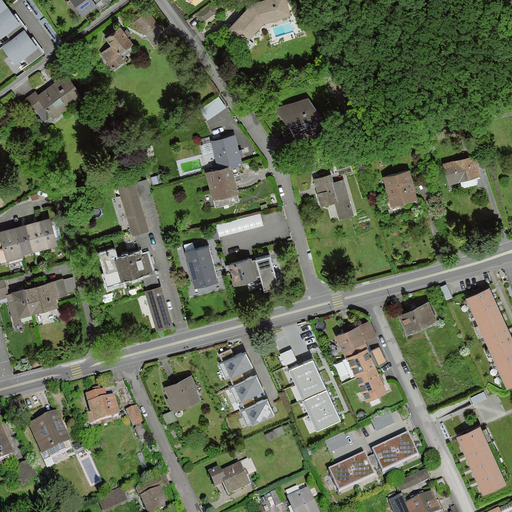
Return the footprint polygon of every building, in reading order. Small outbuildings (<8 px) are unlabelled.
[(0,23),(18,10),(10,0),(4,0),(0,3),(0,35),(6,31),(0,23)] [(73,0),(82,11),(97,0),(73,0)] [(228,27),(245,42),(263,21),(291,13),(286,0),(257,0),(252,2),(228,27)] [(136,22),(146,34),(159,24),(150,12),(136,22)] [(265,22),(249,43),(254,47),(270,26),(265,22)] [(4,43),(17,62),(26,56),(30,62),(45,51),(28,26),(4,43)] [(104,54),(115,69),(128,59),(126,55),(135,49),(133,46),(134,44),(122,28),(108,38),(114,46),(104,54)] [(83,96),(67,74),(39,96),(37,92),(28,98),(46,121),(53,116),(54,118),(83,96)] [(208,117),(229,106),(223,95),(202,105),(208,117)] [(279,108),(300,136),(331,127),(311,99),(279,108)] [(230,166),(241,163),(234,135),(214,140),(221,168),(230,166)] [(204,143),(207,151),(215,147),(212,140),(204,143)] [(451,182),(480,174),(475,155),(446,163),(451,182)] [(216,206),(239,200),(230,166),(221,168),(207,172),(216,206)] [(393,206),(418,199),(411,171),(386,177),(393,206)] [(342,219),(356,215),(346,180),(335,183),(333,174),(316,179),(324,206),(337,202),(342,219)] [(152,193),(148,179),(121,187),(141,252),(142,256),(149,254),(155,252),(139,197),(146,195),(152,193)] [(221,235),(266,224),(263,211),(218,222),(221,235)] [(50,217),(38,220),(46,247),(57,243),(55,239),(60,238),(61,236),(57,222),(54,220),(51,221),(50,217)] [(38,220),(26,224),(34,250),(46,247),(38,220)] [(14,227),(21,253),(34,250),(26,224),(14,227)] [(22,255),(21,253),(14,227),(0,230),(0,232),(4,248),(0,248),(0,263),(2,264),(8,262),(7,259),(22,255)] [(186,252),(196,288),(218,280),(210,245),(186,252)] [(149,254),(142,256),(141,252),(117,259),(114,250),(102,254),(111,284),(143,274),(146,284),(160,281),(156,270),(154,271),(149,254)] [(265,285),(279,281),(270,254),(253,260),(252,258),(230,265),(236,285),(258,278),(258,277),(262,275),(265,285)] [(511,299),(501,274),(487,280),(490,287),(494,295),(503,291),(505,295),(501,297),(511,321),(511,299)] [(64,279),(26,289),(32,314),(58,307),(56,298),(69,295),(68,293),(78,290),(74,278),(65,280),(64,279)] [(19,317),(32,314),(26,289),(12,292),(13,294),(10,295),(6,283),(5,279),(0,280),(0,299),(9,298),(13,315),(18,313),(19,317)] [(173,325),(160,281),(146,284),(159,329),(173,325)] [(511,335),(490,287),(466,297),(508,389),(511,386),(511,335)] [(410,333),(439,320),(430,302),(401,315),(410,333)] [(338,336),(348,359),(362,353),(359,346),(367,342),(367,341),(378,336),(372,321),(357,327),(356,324),(345,329),(347,333),(338,336)] [(327,387),(307,341),(278,353),(287,374),(298,369),(309,395),(327,387)] [(367,354),(373,367),(376,365),(386,361),(380,348),(367,354)] [(222,375),(236,405),(264,392),(250,363),(222,375)] [(376,365),(373,367),(357,375),(369,401),(388,392),(376,365)] [(198,388),(193,376),(167,388),(172,398),(168,400),(174,413),(201,400),(196,389),(198,388)] [(96,394),(88,396),(93,413),(96,412),(98,421),(122,415),(117,397),(109,399),(107,391),(103,392),(102,388),(95,390),(96,394)] [(270,395),(243,407),(250,423),(277,411),(270,395)] [(140,404),(129,408),(135,425),(146,421),(140,404)] [(374,418),(377,430),(397,424),(393,412),(374,418)] [(59,414),(33,425),(44,452),(71,441),(59,414)] [(481,425),(457,435),(483,493),(508,485),(481,425)] [(0,462),(15,456),(2,427),(0,427),(0,462)] [(393,464),(417,454),(407,431),(383,441),(393,464)] [(347,435),(329,443),(332,451),(350,443),(347,435)] [(376,475),(365,454),(329,470),(341,493),(376,475)] [(31,462),(12,471),(19,487),(39,478),(31,462)] [(230,495),(250,486),(241,465),(221,474),(219,470),(210,474),(217,488),(225,484),(230,495)] [(400,484),(403,491),(431,479),(428,472),(400,484)] [(142,498),(148,511),(156,511),(168,507),(160,489),(168,486),(164,476),(137,488),(141,499),(142,498)] [(126,502),(121,490),(98,500),(104,511),(126,502)] [(295,511),(299,511),(316,504),(310,491),(290,500),(295,511)] [(441,511),(434,495),(408,506),(404,497),(392,503),(395,511),(441,511)]
